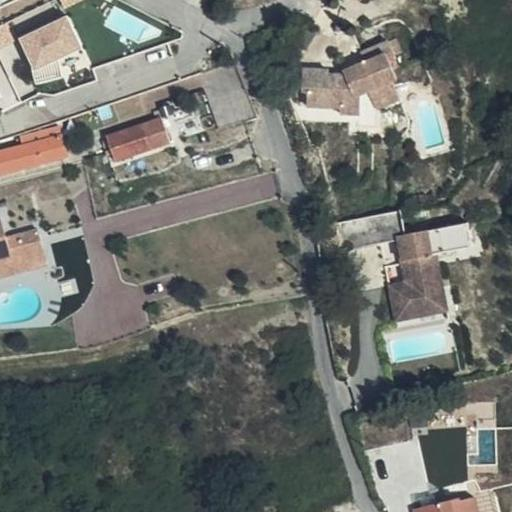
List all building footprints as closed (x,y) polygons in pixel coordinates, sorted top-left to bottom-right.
[(74,15),(22,30),(37,80),(88,65),(74,15)] [(401,54),(396,40),(362,54),(365,63),(343,72),(342,76),(329,75),(329,71),(303,70),(302,94),(308,94),(306,107),(340,109),(340,114),(359,115),(360,97),(370,94),(377,110),(400,100),(393,82),(396,81),(392,71),(399,69),(394,56),(401,54)] [(116,160),(170,143),(162,119),(108,137),(116,160)] [(65,156),(57,131),(32,138),(33,143),(1,152),(0,152),(0,174),(0,175),(65,156)] [(423,204),(382,211),(388,243),(408,240),(414,284),(394,287),(397,307),(415,305),(417,316),(448,312),(441,265),(446,264),(462,262),(462,256),(482,253),(479,228),(427,235),(423,204)] [(382,211),(346,218),(351,250),(388,243),(382,211)] [(0,277),(31,269),(22,235),(7,238),(1,215),(0,215),(0,277)] [(22,235),(31,269),(47,265),(39,231),(22,235)] [(408,240),(388,243),(394,287),(414,284),(408,240)] [(415,305),(397,307),(399,324),(453,317),(446,264),(441,265),(448,312),(417,316),(415,305)] [(447,438),(476,436),(475,407),(446,409),(447,438)] [(415,466),(413,437),(405,438),(407,466),(415,466)] [(499,511),(496,496),(477,499),(479,511),(499,511)] [(479,511),(477,499),(460,502),(459,501),(415,510),(415,511),(479,511)]
